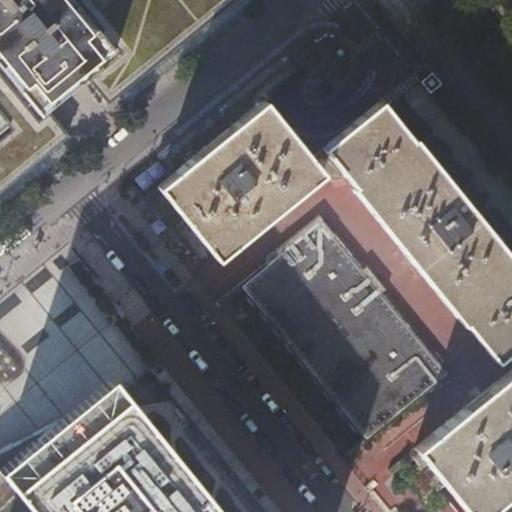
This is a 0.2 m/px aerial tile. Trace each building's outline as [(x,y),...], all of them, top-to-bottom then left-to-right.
[(0,0),(0,187),(2,186),(2,185),(9,179),(10,180),(13,177),(12,176),(47,148),(48,149),(51,147),(50,146),(67,132),(62,126),(63,125),(41,98),(38,95),(40,94),(27,78),(26,79),(19,70),(29,62),(39,54),(59,78),(63,74),(62,73),(68,69),(74,64),(75,65),(78,63),(80,66),(99,89),(100,89),(108,98),(120,89),(121,90),(123,88),(123,87),(130,80),(131,81),(134,79),(133,78),(168,50),(168,51),(174,46),(179,42),(182,40),(181,39),(215,11),(216,12),(219,10),(229,1),(229,0),(0,0)] [(415,0),(422,8),(432,0),(415,0)] [(333,27),(330,27),(327,26),(324,26),(321,26),(318,27),(316,27),(314,28),(312,29),(294,44),(273,61),(249,81),(261,95),(266,101),(275,112),(287,107),(291,106),(299,102),(304,100),(308,102),(315,103),(319,103),(324,101),(334,93),(349,80),(353,75),(355,70),(357,65),(358,59),(357,53),(356,48),(354,44),(351,39),(348,35),(346,33),(343,32),(341,30),(338,29),(336,28),(333,27)] [(27,78),(40,94),(59,78),(39,54),(29,62),(19,70),(26,79),(27,78)] [(441,84),(431,72),(428,74),(419,82),(429,93),(441,84)] [(275,112),(266,101),(261,95),(249,81),(228,98),(204,117),(160,154),(177,174),(161,187),(149,197),(177,231),(193,250),(199,257),(206,266),(218,255),(219,257),(279,208),(324,171),(294,135),(275,112)] [(511,345),(511,258),(481,221),(463,198),(413,137),(411,140),(399,126),(397,122),(386,109),(380,102),(328,144),(359,182),(357,183),(467,319),(470,317),(501,355),(511,345)] [(325,218),(242,286),(368,444),(452,375),(325,218)] [(470,511),(486,511),(511,491),(511,369),(418,445),(470,511)] [(0,511),(207,511),(177,475),(115,399),(112,395),(102,403),(97,397),(89,403),(80,411),(85,417),(74,426),(62,411),(9,439),(0,443),(0,511)]
